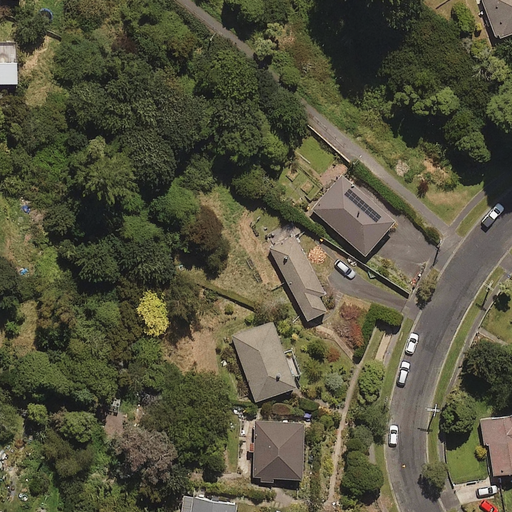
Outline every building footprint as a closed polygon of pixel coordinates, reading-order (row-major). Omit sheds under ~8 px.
[(511,37),(511,0),(484,0),(499,42),(511,37)] [(0,67),(0,88),(19,88),(18,67),(0,67)] [(397,226),(343,179),(313,212),(367,260),(397,226)] [(334,311),(294,237),(268,251),(283,279),(286,278),(311,324),(334,311)] [(297,350),(285,355),(275,324),(233,338),(256,405),(297,392),(294,383),(307,378),(297,350)] [(511,477),(511,421),(484,425),(486,447),(490,446),(494,480),(511,477)] [(306,426),(257,425),(255,482),(304,483),(306,426)] [(238,511),(239,509),(194,503),(192,511),(238,511)]
